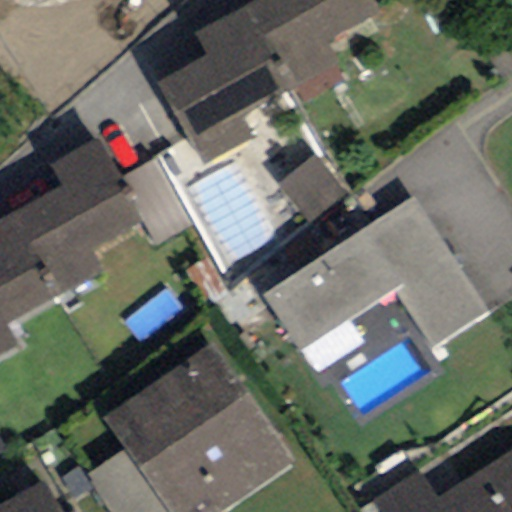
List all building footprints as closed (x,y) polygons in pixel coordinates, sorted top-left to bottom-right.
[(272,0),(250,12),(297,95),(339,72),(328,52),(383,21),(371,0),(272,0)] [(297,95),(250,12),(200,39),(211,59),(159,87),(205,169),(258,140),(248,122),(297,95)] [(14,221),(61,305),(101,283),(90,264),(146,233),(99,149),(53,174),(64,194),(14,221)] [(343,196),(313,159),(275,189),(300,220),(317,207),(322,213),(343,196)] [(489,317),(414,202),(261,302),(300,361),(397,298),(433,353),(489,317)] [(61,305),(14,221),(0,229),(0,362),(19,352),(9,334),(61,305)] [(226,511),(293,466),(214,351),(105,426),(125,456),(163,511),(226,511)] [(105,511),(163,511),(125,456),(86,481),(105,511)] [(511,511),(511,456),(440,506),(418,474),(369,506),(373,511),(511,511)] [(0,511),(52,511),(39,487),(0,508),(0,511)]
